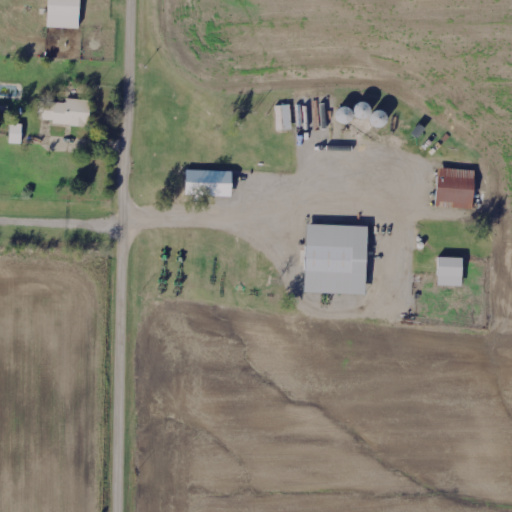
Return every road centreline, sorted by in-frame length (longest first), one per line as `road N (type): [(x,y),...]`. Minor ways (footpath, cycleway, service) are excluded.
road 1 (residential): [(132,222),(242,218),(342,194),(382,202),(400,231),(397,294),(373,311),(324,313),(299,297),(262,230),(242,218)]
road 2 (residential): [(124,511),(137,0)]
